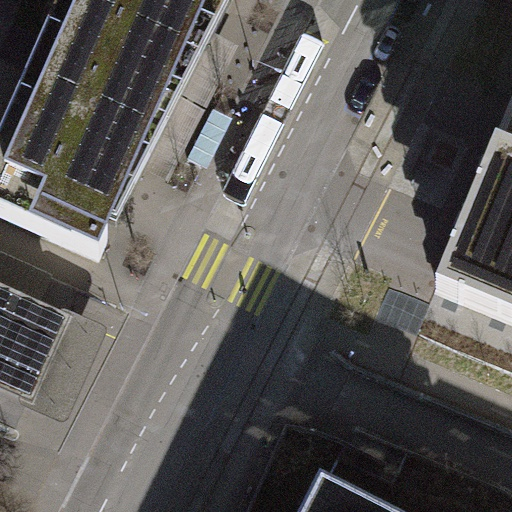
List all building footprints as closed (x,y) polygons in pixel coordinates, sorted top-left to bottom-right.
[(65,0),(0,147),(0,218),(100,263),(109,243),(85,232),(91,219),(117,231),(235,0),(65,0)] [(511,109),(505,127),(494,152),(451,257),(435,294),(511,326),(511,109)] [(78,291),(0,256),(0,295),(63,323),(30,398),(26,407),(59,421),(66,421),(70,417),(107,335),(106,330),(102,325),(69,310),(78,291)] [(0,385),(30,398),(63,323),(0,295),(0,385)] [(0,425),(15,432),(30,398),(0,385),(0,425)] [(376,511),(320,483),(305,511),(376,511)]
